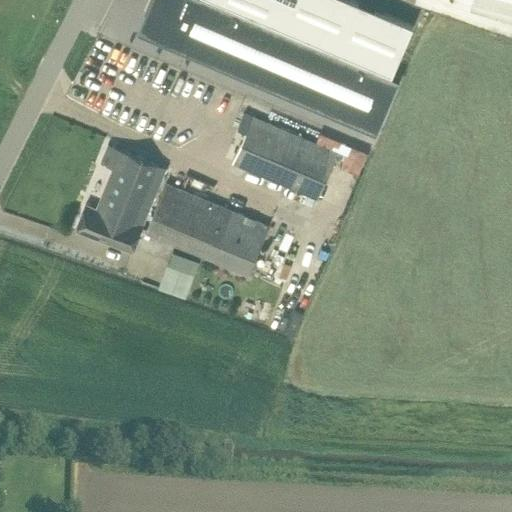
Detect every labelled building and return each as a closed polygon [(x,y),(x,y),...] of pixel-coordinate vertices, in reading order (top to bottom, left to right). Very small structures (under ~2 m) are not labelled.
[(400,77),(218,0),(150,0),(146,10),(171,20),(162,40),(377,131),(400,77)] [(220,0),(392,73),(412,24),(355,0),(220,0)] [(511,0),(463,0),(497,12),(511,17),(511,0)] [(511,85),(427,85),(427,141),(511,141),(511,85)] [(337,151),(253,115),(233,161),(318,197),(337,151)] [(113,166),(97,207),(142,225),(142,227),(147,229),(145,232),(248,274),(269,224),(167,181),(154,213),(148,211),(166,165),(109,142),(101,161),(113,166)] [(133,249),(142,227),(142,225),(97,207),(86,203),(77,227),(133,249)] [(187,296),(195,271),(166,263),(159,288),(187,296)]
